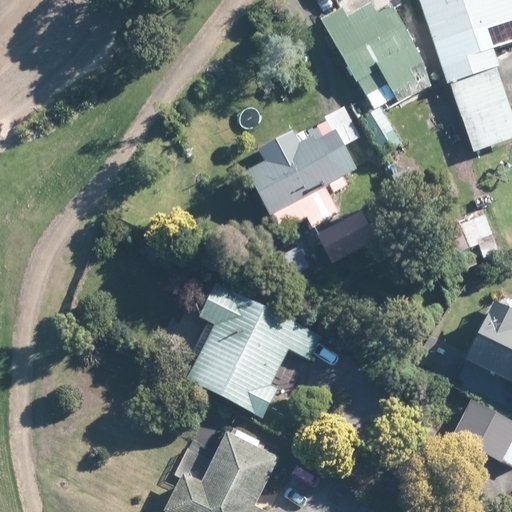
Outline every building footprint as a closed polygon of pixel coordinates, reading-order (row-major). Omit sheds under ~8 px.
[(334,10),(328,0),(300,0),(313,22),(334,10)] [(511,25),(511,0),(418,0),(448,88),(451,87),(474,156),(511,142),(511,116),(501,83),(496,71),(500,70),(496,57),(491,45),(488,34),(511,25)] [(424,65),(392,8),(376,17),(370,7),(348,19),(343,10),(340,12),(321,23),(358,87),(360,86),(374,112),(396,101),(399,107),(395,110),(413,143),(445,125),(426,92),(432,89),(420,68),(424,65)] [(247,175),(271,220),(273,218),(282,234),(307,220),(313,230),(339,216),(325,190),(330,187),(334,195),(348,187),(344,180),(357,173),(336,134),(313,146),(311,142),(301,148),(294,135),(259,154),(265,165),(247,175)] [(455,140),(429,150),(425,140),(409,147),(419,171),(441,162),(443,166),(463,158),(455,140)] [(499,256),(485,218),(473,222),(470,215),(482,210),(472,182),(428,198),(443,236),(435,239),(449,278),(467,271),(466,270),(477,266),(474,260),(482,257),(484,261),(499,256)] [(361,213),(321,234),(335,263),(376,242),(361,213)] [(321,338),(238,299),(216,289),(201,322),(208,325),(215,329),(188,386),(263,422),(277,392),(271,389),(289,352),(310,362),(321,338)] [(511,317),(496,310),(467,365),(511,388),(511,317)] [(511,472),(511,423),(472,402),(452,439),(457,441),(455,444),(464,449),(466,447),(511,472)] [(279,461),(260,452),(227,435),(201,486),(183,477),(181,480),(165,511),(258,511),(255,510),(263,493),(279,461)]
